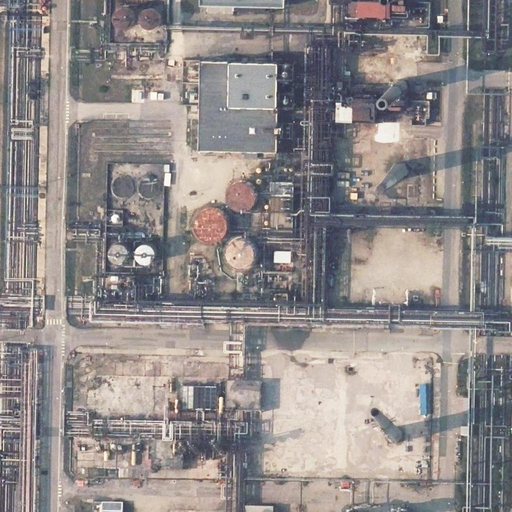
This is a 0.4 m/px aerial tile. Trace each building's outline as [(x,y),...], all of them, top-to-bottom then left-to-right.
[(167,0),(110,0),(110,42),(165,43),(167,0)] [(279,62),(201,60),(200,148),(277,151),(279,62)] [(396,90),(397,92),(398,92),(400,93),(402,93),(403,93),(405,92),(406,90),(406,88),(406,85),(404,84),(403,83),(400,83),(399,83),(397,84),(396,87),(396,88),(396,90)] [(165,164),(108,163),(105,274),(161,276),(165,164)] [(395,173),(396,175),(399,176),(400,176),(402,175),(403,174),(403,172),(403,171),(402,169),(401,168),(399,168),(397,168),(396,169),(395,170),(395,171),(395,173)] [(231,188),(229,191),(228,193),(228,197),(229,199),(230,203),(232,205),(233,206),(236,208),(240,209),(245,209),(249,207),(251,206),(254,203),(256,198),(256,196),(255,191),(253,187),(250,184),(246,182),(241,182),(239,182),(235,184),(232,186),(231,188)] [(254,262),(255,260),(256,259),(257,254),(257,250),(256,248),(254,245),(251,242),(249,241),(245,239),(243,239),(239,239),(235,241),(231,245),(230,247),(229,251),(228,254),(229,258),(232,262),(235,266),(240,267),(245,267),(247,267),(251,265),(254,262)] [(337,388),(233,386),(232,408),(336,410),(337,388)] [(167,388),(104,387),(103,408),(166,410),(167,388)] [(217,391),(185,390),(185,408),(217,409),(217,391)] [(398,435),(397,434),(396,434),(395,434),(393,434),(391,435),(391,436),(391,437),(391,439),(392,441),(393,441),(394,442),(396,442),(398,441),(398,440),(399,437),(398,435)]
